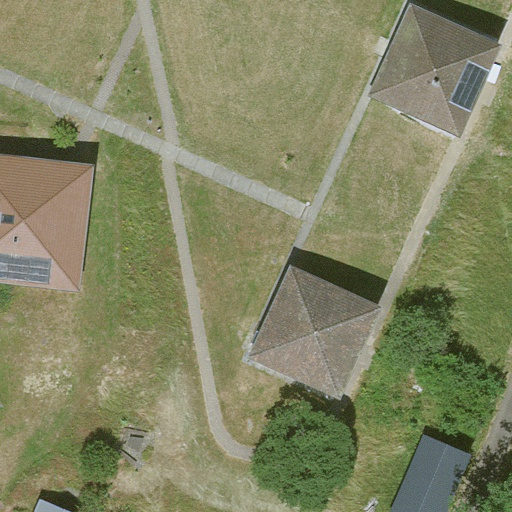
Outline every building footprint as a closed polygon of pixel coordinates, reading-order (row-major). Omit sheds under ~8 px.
[(496,49),(412,9),(372,93),(456,133),(496,49)] [(0,280),(82,289),(96,159),(0,148),(0,280)] [(375,308),(291,268),(249,357),(333,396),(375,308)] [(445,511),(467,457),(423,440),(394,511),(445,511)] [(37,511),(73,511),(42,500),(37,511)]
